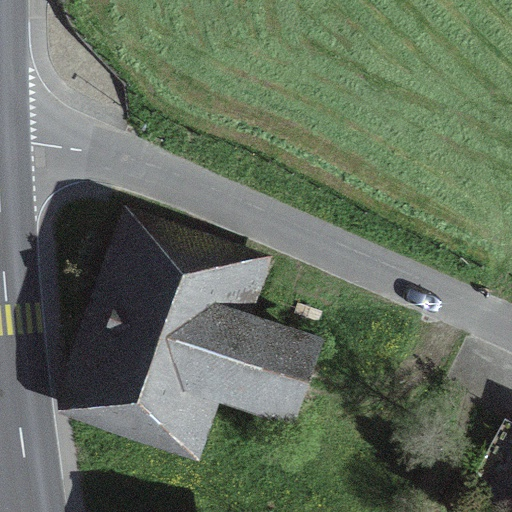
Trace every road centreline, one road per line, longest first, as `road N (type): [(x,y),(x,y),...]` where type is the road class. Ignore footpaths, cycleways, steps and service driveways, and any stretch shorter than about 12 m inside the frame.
road 1 (unclassified): [(511,348),(0,111)]
road 2 (secondary): [(0,245),(25,511)]
